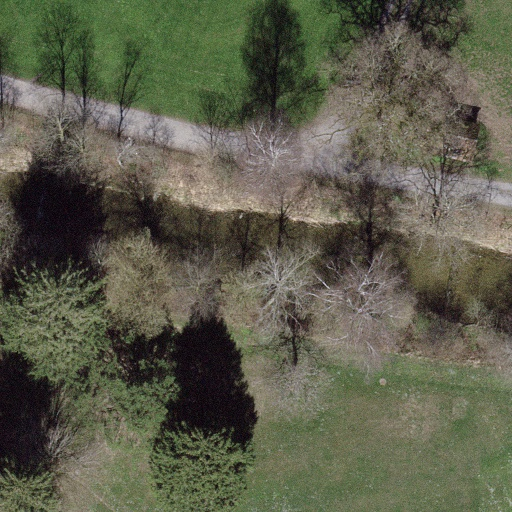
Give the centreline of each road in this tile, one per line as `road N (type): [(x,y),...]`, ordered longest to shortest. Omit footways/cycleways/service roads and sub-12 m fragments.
road 1 (track): [(0,90),(336,175),(511,206)]
road 2 (track): [(336,175),(413,0)]
